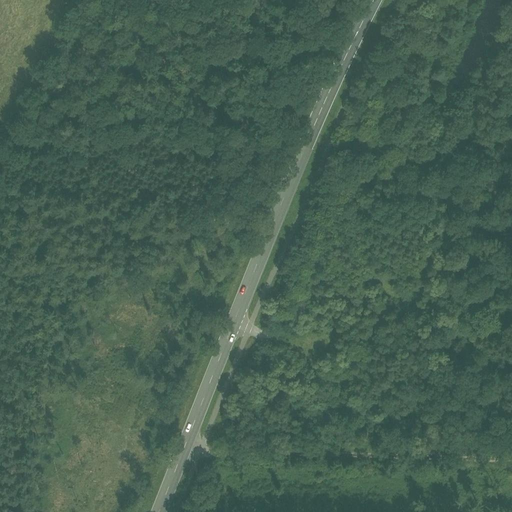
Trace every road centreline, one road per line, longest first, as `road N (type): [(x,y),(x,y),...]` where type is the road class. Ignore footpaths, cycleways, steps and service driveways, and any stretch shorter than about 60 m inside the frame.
road 1 (primary): [(158,511),(299,158),(373,0)]
road 2 (track): [(184,444),(217,454),(511,459)]
